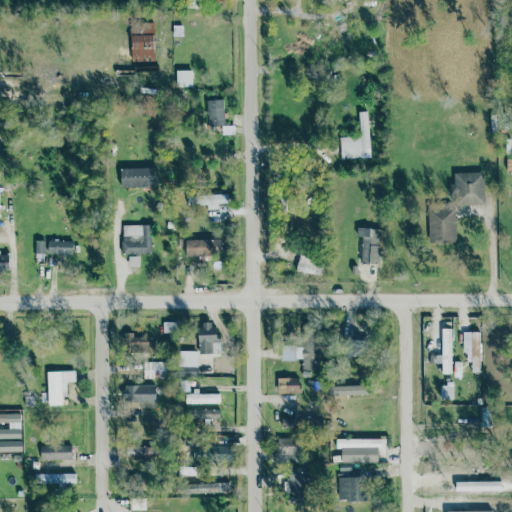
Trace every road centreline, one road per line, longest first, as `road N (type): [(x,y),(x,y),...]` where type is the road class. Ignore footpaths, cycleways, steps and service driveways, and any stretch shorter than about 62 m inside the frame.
road 1 (residential): [(249,0),(257,511)]
road 2 (residential): [(0,304),(511,300)]
road 3 (residential): [(405,511),(405,301)]
road 4 (residential): [(102,493),(99,304)]
